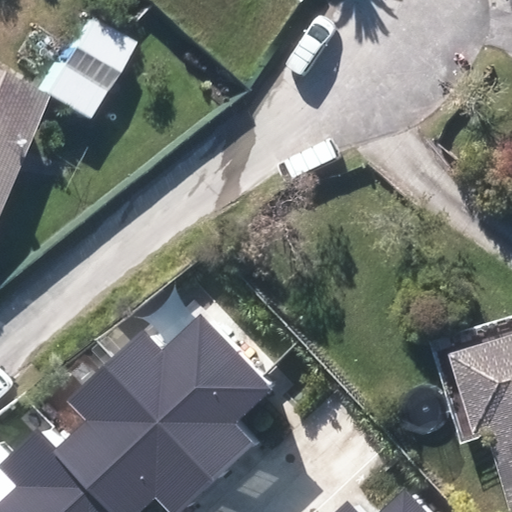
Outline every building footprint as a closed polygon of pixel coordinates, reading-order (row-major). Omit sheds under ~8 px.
[(0,207),(51,97),(0,74),(0,207)] [(142,332),(109,362),(215,477),(251,444),(232,424),(270,390),(201,315),(161,352),(142,332)] [(511,511),(511,341),(447,361),(471,441),(485,437),(507,511),(511,511)] [(343,413),(284,352),(263,372),(322,433),(343,413)] [(87,422),(58,449),(115,511),(139,511),(156,497),(169,511),(177,511),(215,477),(109,362),(67,401),(87,422)] [(0,502),(0,511),(115,511),(58,449),(38,430),(0,466),(0,467),(17,486),(0,502)] [(416,511),(402,496),(384,511),(416,511)]
